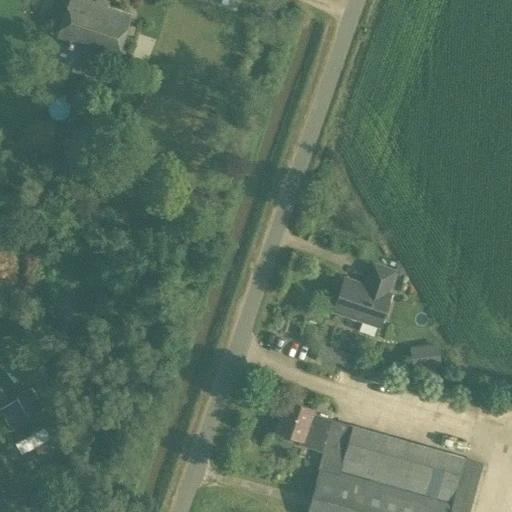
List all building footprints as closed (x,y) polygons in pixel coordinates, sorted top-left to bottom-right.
[(114,60),(129,15),(85,0),(68,0),(55,40),(114,60)] [(393,271),(372,264),(365,286),(344,279),(333,311),(378,326),(389,294),(386,293),(393,271)] [(357,370),(361,359),(320,345),(315,358),(333,364),(334,362),(357,370)] [(18,398),(0,405),(0,409),(8,429),(27,421),(18,398)] [(331,419),(310,413),(311,409),(286,400),(275,430),(299,438),(297,444),(322,453),(305,511),(448,511),(464,458),(331,419)] [(511,413),(509,412),(507,421),(480,414),(478,422),(511,429),(511,413)] [(41,429),(15,441),(21,453),(47,440),(41,429)] [(73,511),(58,497),(45,511),(73,511)]
